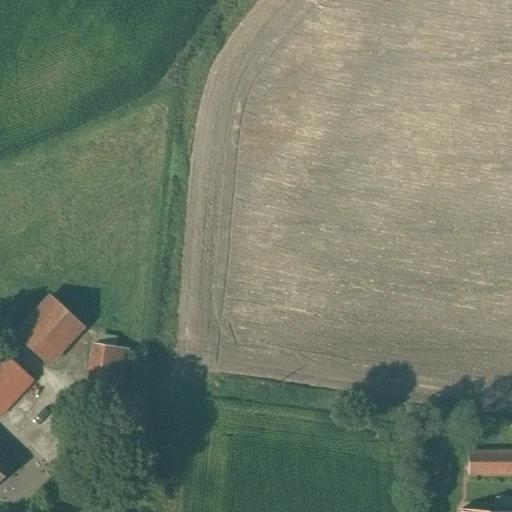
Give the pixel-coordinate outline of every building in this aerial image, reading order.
[(50,295),(15,333),(48,363),(83,325),(50,295)] [(128,349),(90,342),(78,409),(116,416),(128,349)] [(35,379),(6,354),(0,361),(0,416),(1,417),(35,379)] [(0,479),(20,459),(0,440),(0,439),(3,436),(0,433),(0,479)] [(511,440),(487,439),(487,451),(469,451),(469,472),(511,473),(511,440)] [(511,498),(495,497),(495,511),(511,511),(511,498)]
